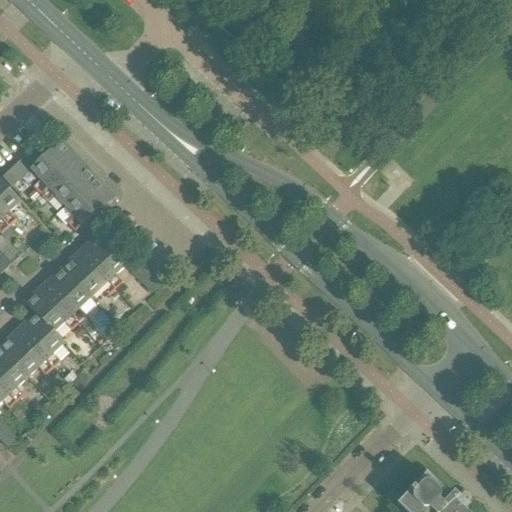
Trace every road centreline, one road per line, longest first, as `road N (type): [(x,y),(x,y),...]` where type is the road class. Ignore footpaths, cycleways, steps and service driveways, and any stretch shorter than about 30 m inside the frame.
road 1 (secondary): [(471,349),(295,187),(157,127)]
road 2 (secondary): [(157,127),(435,387)]
road 3 (residential): [(320,511),(435,387)]
road 4 (residential): [(276,128),(172,31)]
road 5 (residential): [(0,129),(37,94),(106,78)]
